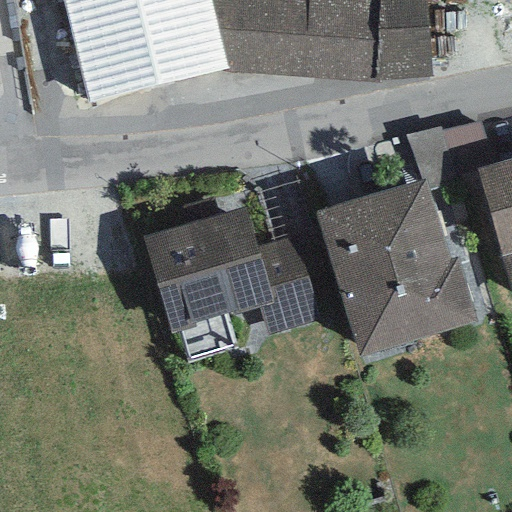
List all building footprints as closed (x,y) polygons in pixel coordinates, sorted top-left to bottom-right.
[(62,0),(88,104),(229,70),(211,0),(62,0)] [(211,0),(229,70),(374,82),(433,78),(427,0),(211,0)] [(481,123),(442,132),(458,184),(478,179),(475,169),(495,163),(481,123)] [(441,127),(405,136),(423,180),(427,195),(458,184),(442,132),(441,127)] [(511,158),(495,163),(475,169),(478,179),(511,295),(511,158)] [(423,180),(314,213),(358,358),(476,322),(456,258),(447,261),(427,195),(423,180)] [(246,207),(142,237),(170,333),(258,307),(267,337),(331,318),(306,232),(258,246),(246,207)]
